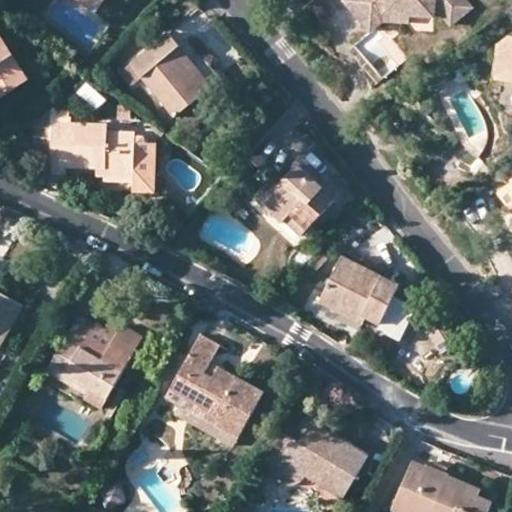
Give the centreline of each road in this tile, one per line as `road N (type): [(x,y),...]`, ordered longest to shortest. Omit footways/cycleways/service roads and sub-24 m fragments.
road 1 (residential): [(0,184),(211,285),(422,412),(511,438)]
road 2 (residential): [(508,343),(230,0)]
